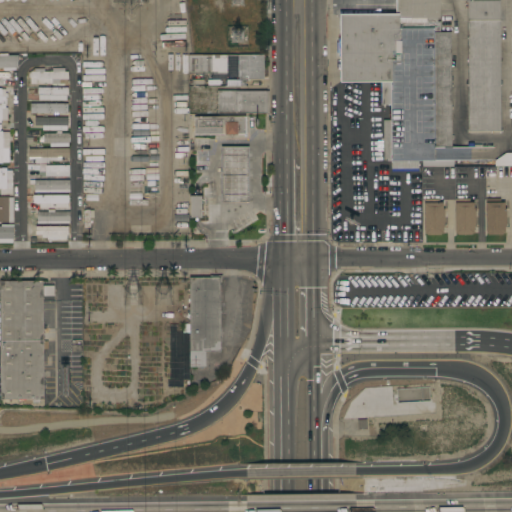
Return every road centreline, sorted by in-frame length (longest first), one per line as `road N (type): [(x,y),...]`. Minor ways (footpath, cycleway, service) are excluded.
road 1 (residential): [(0,261),(302,260)]
road 2 (motorway): [(435,367),(491,384),(502,415),(493,449),(458,468),(360,471)]
road 3 (motorway): [(248,473),(0,497)]
road 4 (residential): [(302,260),(511,259)]
road 5 (motorway): [(282,284),(240,385),(188,427)]
road 6 (motorway): [(480,342),(315,342)]
road 7 (motorway): [(188,427),(45,463)]
road 8 (primary): [(301,142),(299,0)]
road 9 (motorway): [(314,416),(347,374),(435,367)]
